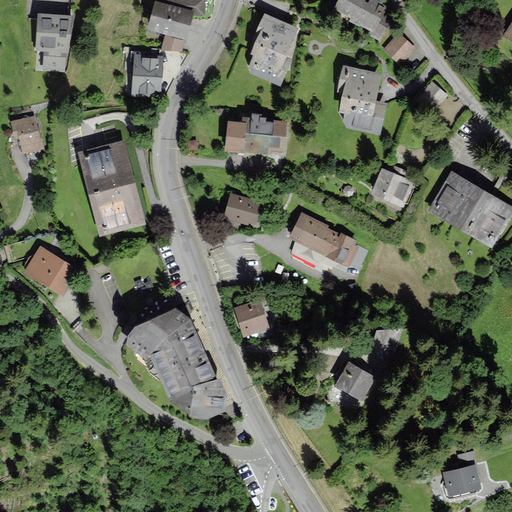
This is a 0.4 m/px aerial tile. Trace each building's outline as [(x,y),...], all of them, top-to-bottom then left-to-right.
[(184,39),(193,12),(204,12),(204,0),(158,0),(148,28),(184,39)] [(338,0),(333,10),(370,30),(368,34),(379,40),(392,17),(381,11),(386,2),(381,0),(338,0)] [(248,70),(279,84),(291,58),(285,56),(298,28),(265,13),(260,25),(264,27),(252,52),(256,54),(248,70)] [(38,50),(37,68),(64,70),(65,52),(69,52),(72,18),(39,15),(36,50),(38,50)] [(400,34),(385,49),(399,63),(414,48),(400,34)] [(135,56),(134,94),(160,95),(161,57),(135,56)] [(389,106),(379,104),(380,102),(378,101),(384,75),(344,66),(338,94),(346,95),(341,117),(348,119),(345,129),(381,138),(389,106)] [(463,108),(432,84),(414,107),(444,131),(463,108)] [(229,122),(227,149),(267,152),(268,148),(284,149),(287,123),(265,121),(265,118),(243,116),(242,123),(229,122)] [(19,137),(23,152),(42,147),(34,117),(12,122),(16,137),(19,137)] [(197,148),(196,140),(188,141),(189,149),(197,148)] [(123,142),(80,153),(101,233),(144,222),(123,142)] [(382,169),(371,196),(400,208),(412,182),(382,169)] [(511,207),(451,175),(431,212),(493,246),(511,211),(511,207)] [(232,195),(226,215),(254,223),(260,203),(232,195)] [(303,214),(291,237),(348,265),(357,247),(353,244),(355,240),(303,214)] [(76,269),(40,248),(26,272),(62,293),(76,269)] [(236,309),(243,336),(268,328),(260,301),(236,309)] [(132,332),(127,346),(150,361),(170,402),(204,420),(223,410),(225,397),(218,379),(213,380),(189,320),(172,308),(132,332)] [(372,354),(391,359),(402,330),(378,331),(372,354)] [(349,363),(337,384),(361,398),(374,377),(349,363)] [(458,457),(461,469),(444,473),(449,495),(480,487),(473,453),(458,457)]
